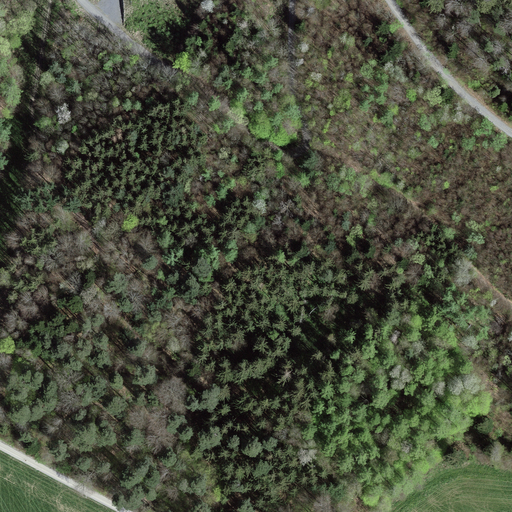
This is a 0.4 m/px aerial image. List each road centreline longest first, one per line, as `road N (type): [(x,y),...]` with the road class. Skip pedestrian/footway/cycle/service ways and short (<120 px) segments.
road 1 (track): [(53,0),(33,113),(48,153),(121,290),(130,328),(176,367),(209,380)]
road 2 (track): [(293,0),(289,79),(307,145),(298,152),(263,144),(212,92),(135,45),(83,0)]
road 3 (track): [(209,380),(255,401),(278,438),(362,487),(377,511)]
road 4 (track): [(511,133),(414,40),(385,0)]
road 5 (track): [(121,511),(0,443)]
